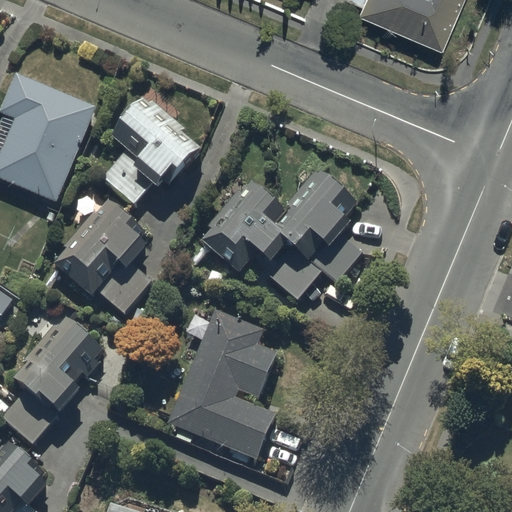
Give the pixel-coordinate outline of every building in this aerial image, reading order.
[(367,0),(360,19),(441,53),(463,0),(367,0)] [(0,155),(0,178),(57,202),(96,106),(17,73),(0,112),(15,118),(0,155)] [(103,177),(134,204),(153,183),(157,187),(163,180),(169,185),(201,148),(181,130),(184,126),(153,99),(150,103),(144,98),(111,135),(127,150),(103,177)] [(267,275),(298,300),(322,271),(337,283),(362,253),(340,234),(351,222),(346,218),(358,203),(317,168),(284,208),(252,182),(242,193),(238,190),(208,226),(212,230),(203,241),(240,272),(258,251),(275,265),(267,275)] [(55,264),(93,296),(98,290),(125,313),(153,282),(132,263),(148,245),(141,239),(147,233),(109,201),(98,213),(95,211),(64,246),(68,249),(55,264)] [(0,291),(0,314),(2,316),(13,300),(0,291)] [(216,311),(169,423),(257,459),(276,415),(236,398),(239,389),(259,397),(277,353),(257,345),(263,330),(216,311)] [(3,418),(33,444),(81,389),(74,382),(83,373),(88,377),(100,363),(95,359),(103,349),(67,318),(58,328),(55,325),(26,360),(29,362),(15,378),(28,390),(3,418)] [(0,511),(36,511),(30,506),(48,484),(43,479),(47,474),(10,442),(0,453),(0,511)]
